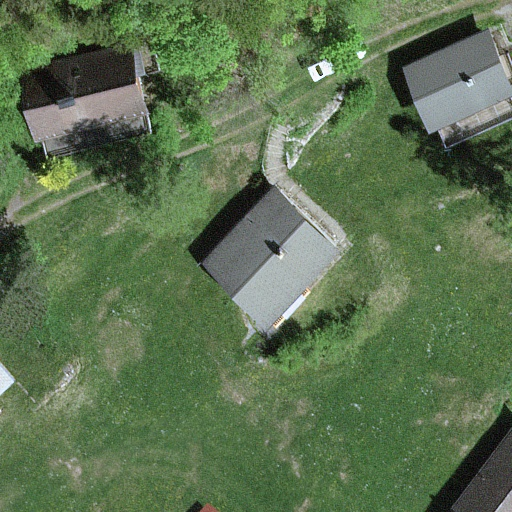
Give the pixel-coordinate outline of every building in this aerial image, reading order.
[(164,30),(50,66),(75,143),(189,107),(164,30)] [(511,31),(441,62),(463,123),(511,98),(511,31)] [(373,243),(310,180),(229,261),(292,324),(373,243)] [(0,326),(0,410),(42,376),(0,326)] [(511,511),(511,469),(479,511),(511,511)] [(245,511),(234,501),(223,511),(245,511)]
